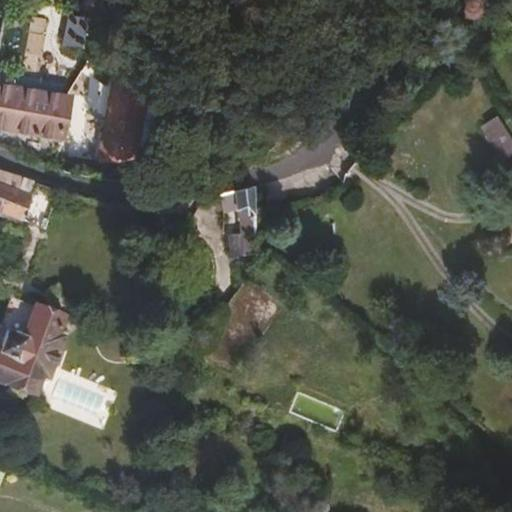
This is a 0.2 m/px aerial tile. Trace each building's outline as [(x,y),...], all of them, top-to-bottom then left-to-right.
[(0,85),(0,134),(57,146),(62,119),(65,99),(0,85)] [(112,86),(96,170),(142,163),(151,110),(112,86)] [(65,99),(62,119),(68,121),(73,101),(65,99)] [(480,126),(502,161),(511,155),(511,135),(498,114),(480,126)] [(0,217),(16,224),(31,185),(0,175),(0,217)] [(252,190),(215,199),(218,217),(231,215),(240,220),(252,219),(252,190)] [(0,222),(14,228),(16,224),(0,217),(0,222)] [(236,242),(237,259),(252,258),(252,249),(252,225),(245,226),(245,241),(236,242)] [(29,305),(28,308),(18,337),(2,331),(0,337),(0,384),(29,394),(35,375),(42,377),(46,366),(51,352),(56,338),(51,336),(57,315),(29,305)]
